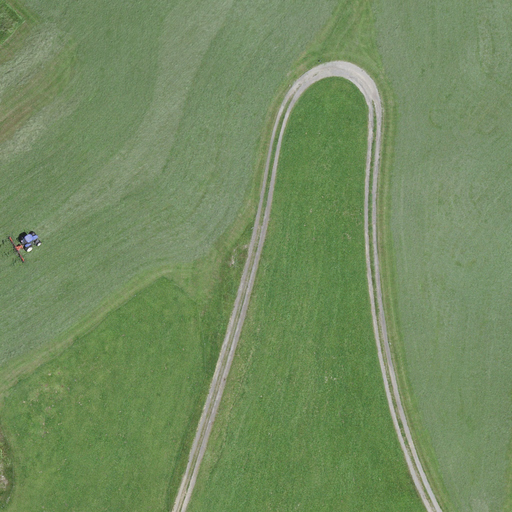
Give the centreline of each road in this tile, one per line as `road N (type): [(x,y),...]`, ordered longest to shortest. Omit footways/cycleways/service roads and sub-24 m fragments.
road 1 (track): [(325,72),(356,74),(376,105),(382,309),(397,410),(438,511)]
road 2 (track): [(325,72),(306,79),(288,109),(254,257),(178,511)]
